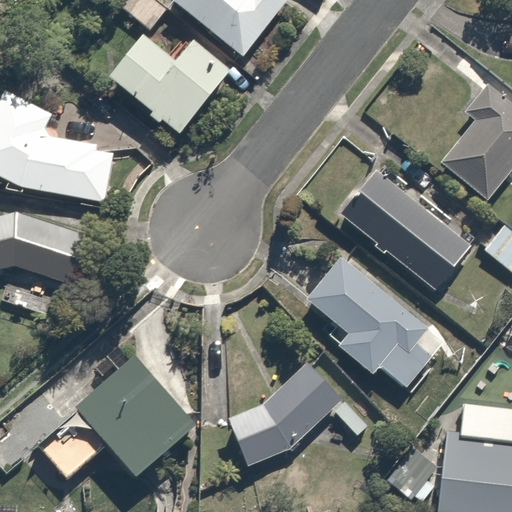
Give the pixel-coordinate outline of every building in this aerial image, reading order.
[(159,0),(117,0),(114,4),(150,35),(172,11),(159,0)] [(180,0),(174,9),(247,65),(294,3),(289,0),(180,0)] [(152,43),(115,89),(185,144),(237,78),(200,49),(184,69),(152,43)] [(511,174),(511,109),(498,98),(483,86),(461,114),(476,126),(441,169),(487,206),(511,174)] [(105,210),(114,152),(57,143),(45,137),(53,122),(8,100),(0,115),(0,183),(29,198),(105,210)] [(383,174),(343,222),(436,299),(476,251),(383,174)] [(17,216),(0,221),(0,277),(13,274),(69,290),(85,236),(17,216)] [(511,231),(500,222),(478,249),(511,277),(511,231)] [(309,308),(349,342),(339,355),(375,385),(385,373),(411,394),(449,349),(346,263),(309,308)] [(56,292),(8,279),(0,308),(48,321),(56,292)] [(139,362),(77,419),(143,490),(204,434),(139,362)] [(291,458),(332,416),(358,442),(369,430),(343,405),(349,399),(311,362),(262,413),(232,424),(250,474),(291,458)] [(511,511),(511,411),(466,407),(463,439),(445,437),(439,511),(511,511)] [(73,419),(37,451),(70,488),(106,456),(73,419)]
